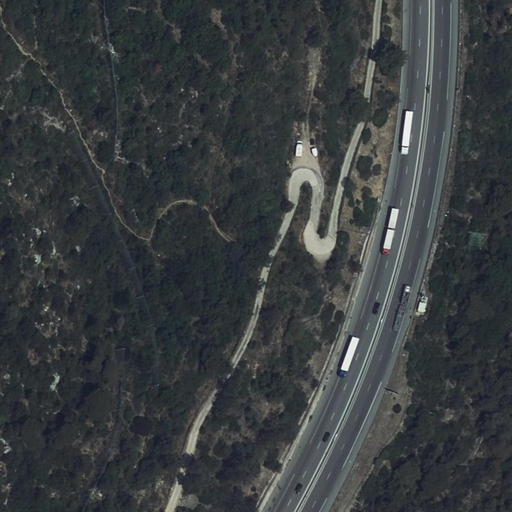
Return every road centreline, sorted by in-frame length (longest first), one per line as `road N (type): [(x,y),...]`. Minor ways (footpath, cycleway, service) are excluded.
road 1 (track): [(170,511),(198,423),(251,331),(294,181),(306,174),(316,183),(313,239),(322,246),(330,237),(364,116),(380,0)]
road 2 (motorway): [(420,0),(414,115),(392,243),(348,379),(284,511)]
road 3 (motorway): [(310,511),(368,389),(408,273),(432,155),(442,0)]
